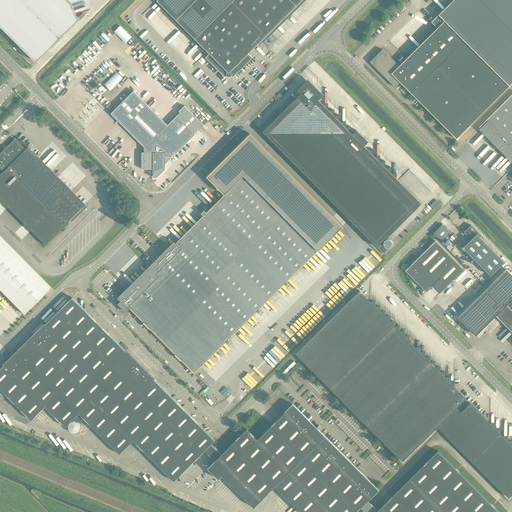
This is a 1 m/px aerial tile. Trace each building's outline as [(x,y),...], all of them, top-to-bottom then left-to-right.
[(0,0),(0,25),(36,62),(80,19),(81,20),(85,15),(83,13),(79,17),(76,15),(72,3),(82,0),(0,0)] [(157,0),(157,1),(209,53),(205,57),(225,77),(227,76),(228,77),(230,77),(231,76),(233,77),(252,58),(248,54),(284,18),(302,0),(157,0)] [(382,63),(376,68),(378,70),(395,87),(400,82),(456,139),(511,83),(511,0),(453,0),(439,15),(431,22),(437,28),(406,59),(401,64),(399,66),(391,58),(389,56),(385,59),(386,59),(384,61),(383,60),(381,61),(382,63)] [(120,26),(115,32),(120,37),(126,43),(131,37),(120,26)] [(117,73),(105,85),(110,90),(122,78),(117,73)] [(368,150),(364,146),(368,142),(366,139),(356,130),(352,134),(351,133),(351,127),(346,127),(346,122),(340,122),(339,121),(339,115),(334,115),(334,110),(329,110),(328,110),(328,104),(322,104),(318,100),(324,95),(308,79),(297,90),(301,94),(263,132),(377,247),(421,204),(397,179),(397,173),(392,173),(392,168),(385,168),(385,161),(380,161),(380,156),(374,156),(374,150),(368,150)] [(134,91),(111,113),(142,145),(142,169),(144,169),(153,169),(153,177),(157,177),(165,169),(165,164),(175,154),(188,142),(195,134),(198,130),(199,131),(204,126),(184,106),(179,111),(180,112),(177,116),(168,125),(134,91)] [(511,94),(479,127),(480,128),(479,130),(511,162),(511,94)] [(120,283),(113,290),(121,298),(120,298),(121,300),(118,303),(124,308),(122,309),(126,312),(130,308),(144,322),(149,328),(150,328),(176,354),(175,354),(181,360),(194,373),(198,370),(200,372),(203,369),(201,367),(226,342),(228,344),(231,342),(228,339),(250,318),(256,312),(259,314),(261,311),(259,309),(284,284),(286,286),(289,283),(287,281),(312,257),(314,259),(317,256),(315,254),(318,250),(343,226),(254,137),(249,132),(206,175),(211,180),(225,194),(206,213),(204,210),(201,213),(204,215),(175,243),(170,249),(167,246),(164,250),(166,253),(160,259),(155,254),(150,260),(155,264),(128,291),(120,283)] [(0,174),(0,200),(44,244),(81,207),(84,204),(28,147),(25,150),(24,150),(25,149),(14,138),(0,152),(0,169),(2,172),(0,174)] [(442,225),(434,233),(442,242),(450,233),(442,225)] [(471,239),(463,248),(491,276),(505,262),(480,237),(482,236),(471,225),(464,232),(471,239)] [(0,290),(23,314),(51,287),(0,235),(0,290)] [(391,241),(391,240),(390,240),(390,239),(389,239),(388,239),(387,239),(386,239),(386,240),(385,240),(385,241),(384,241),(384,242),(384,243),(384,244),(384,245),(385,246),(386,247),(387,247),(388,248),(388,247),(389,247),(390,247),(391,246),(392,245),(392,244),(392,243),(392,242),(392,241),(391,241)] [(435,241),(405,271),(427,292),(440,279),(447,286),(464,270),(435,241)] [(378,248),(384,253),(387,250),(381,244),(378,248)] [(476,336),(496,316),(511,331),(511,274),(507,269),(458,318),(476,336)] [(349,407),(412,344),(409,341),(409,336),(405,336),(405,331),(400,331),(400,327),(395,326),(395,322),(390,322),(390,317),(385,317),(385,312),(380,312),(380,307),(375,307),(375,302),(370,302),(359,290),(296,353),(349,407)] [(133,441),(174,481),(204,451),(215,461),(208,468),(219,479),(222,476),(254,508),(275,486),(300,511),(356,511),(360,508),(364,511),(499,511),(438,451),(378,511),(368,500),(371,497),(378,490),(318,430),(320,427),(317,423),(314,426),(293,405),(286,412),(257,440),(247,429),(222,454),(212,444),(215,440),(154,379),(155,378),(128,351),(127,352),(72,297),(45,325),(44,324),(9,358),(6,362),(7,363),(0,369),(0,388),(1,390),(0,390),(0,397),(1,398),(5,394),(31,420),(45,407),(65,427),(74,418),(79,423),(84,418),(120,454),(133,441)] [(412,344),(349,407),(402,461),(438,426),(457,407),(466,398),(455,387),(455,382),(450,382),(450,377),(445,377),(445,372),(440,372),(440,367),(435,367),(435,362),(430,362),(430,358),(425,357),(425,353),(421,353),(421,348),(416,348),(412,344)] [(457,407),(438,426),(508,498),(511,493),(511,441),(508,441),(508,436),(503,436),(500,433),(500,428),(495,428),(495,423),(490,423),(470,403),(461,412),(457,407)]
